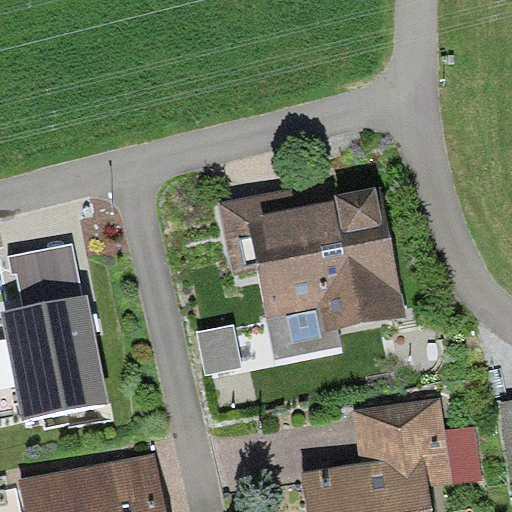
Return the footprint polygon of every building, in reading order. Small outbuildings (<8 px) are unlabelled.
[(380,190),(335,199),(336,205),(339,221),(343,243),(388,234),(380,190)] [(297,193),(222,207),(236,283),(264,278),(280,362),(342,350),(338,332),(406,319),(393,245),(345,254),(343,243),(339,221),(336,205),(301,211),(297,193)] [(25,312),(3,316),(25,427),(46,423),(47,428),(70,423),(70,427),(112,420),(95,330),(89,301),(82,302),(71,246),(9,258),(13,278),(18,277),(25,312)] [(233,327),(197,335),(206,376),(243,368),(233,327)] [(360,470),(301,478),(306,511),(431,511),(429,492),(450,489),(438,405),(353,418),(360,470)] [(511,406),(500,408),(511,476),(511,406)] [(164,511),(153,455),(20,481),(26,511),(164,511)]
